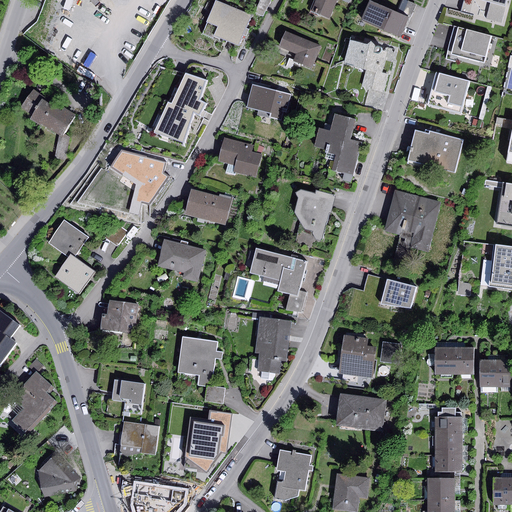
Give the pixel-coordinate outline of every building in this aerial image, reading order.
[(315,0),(310,12),(329,20),(337,0),(315,0)] [(405,0),(402,0),(398,11),(412,16),(417,5),(405,0)] [(463,0),(461,10),(501,21),(506,0),(463,0)] [(252,16),(215,1),(207,22),(218,26),(214,36),(239,46),(252,16)] [(408,18),(370,1),(361,20),(400,38),(408,18)] [(491,36),(458,27),(451,54),(484,62),(491,36)] [(321,46),(285,32),(279,46),(296,53),(293,61),(312,69),(321,46)] [(367,45),(350,40),(344,64),(366,70),(362,87),(363,87),(366,91),(365,92),(368,93),(369,89),(383,93),(388,75),(381,73),(386,52),(382,51),(383,49),(382,47),(378,46),(377,46),(376,47),(371,41),(367,45)] [(438,72),(429,104),(461,113),(469,81),(438,72)] [(206,81),(186,73),(171,104),(168,103),(154,133),(183,143),(193,112),(199,115),(205,104),(199,100),(206,81)] [(291,94),(253,85),(248,107),(273,113),(272,117),(281,119),(282,112),(286,113),(291,94)] [(492,87),(488,85),(479,119),(483,120),(492,87)] [(32,115),(42,99),(43,97),(32,89),(21,108),(32,115)] [(63,112),(42,99),(32,115),(30,119),(40,126),(42,124),(59,135),(62,136),(64,132),(75,115),(64,109),(63,112)] [(356,119),(335,114),(330,131),(319,128),(314,147),(326,150),(325,152),(336,155),(332,170),(344,173),(353,175),(354,176),(363,142),(351,139),(356,119)] [(415,130),(407,160),(455,173),(463,140),(429,131),(429,134),(415,130)] [(62,136),(59,135),(54,158),(65,160),(70,138),(64,132),(62,136)] [(234,172),(256,177),(261,155),(251,153),(254,143),(224,136),(218,161),(235,166),(234,172)] [(137,201),(150,205),(169,177),(162,173),(166,161),(122,151),(111,167),(122,174),(124,170),(144,184),(140,189),(137,201)] [(353,175),(344,173),(343,180),(351,182),(353,175)] [(502,188),(503,182),(485,180),(484,185),(502,188)] [(511,225),(511,183),(503,182),(502,188),(496,224),(511,225)] [(232,200),(192,189),(185,214),(225,226),(232,200)] [(330,211),(334,196),(317,191),(316,194),(301,190),(296,193),(298,198),(295,213),(305,229),(313,231),(313,234),(316,239),(321,240),(329,211),(330,211)] [(441,202),(395,191),(385,231),(401,235),(395,258),(409,262),(412,249),(429,253),(441,202)] [(69,258),(71,256),(74,258),(89,237),(64,220),(48,243),(69,258)] [(105,238),(111,242),(122,228),(115,223),(105,238)] [(128,232),(122,228),(111,242),(117,247),(128,232)] [(205,250),(163,240),(157,266),(184,273),(183,278),(197,281),(205,250)] [(511,289),(511,246),(495,244),(492,261),(489,286),(511,289)] [(306,262),(256,249),(250,273),(280,280),(277,291),(290,294),(297,296),(299,290),(306,262)] [(55,278),(80,294),(95,272),(74,258),(71,256),(69,258),(55,278)] [(489,286),(492,261),(484,260),(480,285),(489,286)] [(383,296),(387,279),(367,274),(363,291),(383,296)] [(416,287),(387,279),(383,296),(381,304),(412,308),(416,287)] [(471,284),(459,282),(458,295),(470,296),(471,284)] [(307,292),(299,290),(297,296),(290,294),(286,310),(301,312),(307,292)] [(102,314),(100,329),(135,334),(140,303),(109,299),(107,315),(102,314)] [(0,364),(16,343),(9,338),(18,325),(0,312),(0,364)] [(291,323),(259,319),(255,353),(259,353),(257,372),(262,372),(275,374),(279,374),(281,360),(286,361),(291,323)] [(339,374),(373,378),(376,347),(367,346),(368,338),(344,335),(339,374)] [(218,342),(182,337),(178,372),(200,375),(199,385),(207,386),(212,387),(215,359),(222,359),(223,352),(216,351),(218,342)] [(402,344),(383,342),(381,362),(400,364),(402,344)] [(435,375),(454,374),(453,348),(445,348),(437,348),(435,348),(435,375)] [(465,348),(453,348),(454,374),(474,374),(473,348),(465,348)] [(36,358),(29,366),(36,372),(43,365),(36,358)] [(480,387),(498,387),(498,360),(489,360),(480,360),(480,387)] [(511,360),(505,360),(498,360),(498,387),(511,386),(511,360)] [(114,372),(99,369),(98,378),(113,380),(114,372)] [(27,435),(57,402),(49,395),(55,388),(36,372),(12,398),(23,408),(12,421),(27,435)] [(275,374),(262,372),(261,379),(274,381),(275,374)] [(145,384),(115,380),(112,400),(125,401),(123,411),(141,414),(145,384)] [(212,387),(207,386),(205,402),(223,404),(225,388),(212,387)] [(387,400),(340,394),(336,426),(382,432),(387,400)] [(437,412),(438,417),(461,417),(461,413),(455,413),(455,408),(442,408),(442,412),(437,412)] [(190,417),(184,457),(206,475),(222,453),(227,454),(235,412),(211,409),(209,419),(190,417)] [(435,417),(435,434),(462,435),(462,433),(462,419),(462,417),(461,417),(438,417),(435,417)] [(159,427),(124,422),(121,444),(142,447),(141,454),(155,456),(159,427)] [(435,434),(435,455),(462,455),(462,446),(462,435),(435,434)] [(311,455),(280,450),(277,469),(285,471),(284,480),(283,486),(299,489),(304,490),(308,470),(312,471),(313,466),(309,466),(311,455)] [(57,452),(39,471),(44,498),(71,491),(72,492),(77,491),(80,478),(57,452)] [(462,461),(462,455),(435,455),(435,472),(462,472),(462,470),(464,469),(464,465),(462,463),(462,461)] [(377,474),(375,482),(386,485),(388,477),(377,474)] [(370,479),(337,475),(335,487),(332,509),(354,511),(357,511),(359,498),(367,499),(370,479)] [(427,478),(427,499),(455,499),(455,494),(455,481),(455,478),(427,478)] [(511,504),(511,478),(501,478),(494,478),(493,504),(511,504)] [(141,511),(177,511),(179,510),(174,506),(184,495),(172,485),(165,493),(155,484),(151,488),(142,480),(129,495),(144,509),(141,511)] [(283,486),(284,480),(281,482),(277,482),(274,498),(285,500),(298,496),(299,489),(283,486)] [(455,511),(455,501),(455,499),(427,499),(427,511),(455,511)]
